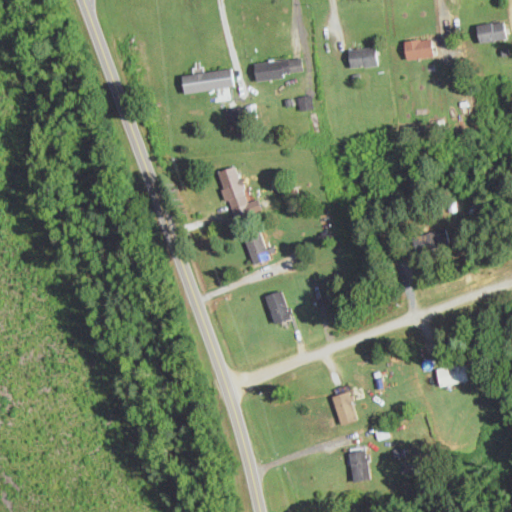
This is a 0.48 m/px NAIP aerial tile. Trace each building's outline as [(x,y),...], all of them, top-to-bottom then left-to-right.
[(476,27),(480,44),(508,38),(504,21),(476,27)] [(434,57),(432,38),(404,42),(407,61),(434,57)] [(379,66),(376,47),(348,50),(351,69),(379,66)] [(254,63),(256,79),(304,75),(302,59),(254,63)] [(184,94),(235,87),(232,69),(182,76),(184,94)] [(297,99),(301,111),(314,107),(310,95),(297,99)] [(250,120),(246,106),(226,112),(230,125),(250,120)] [(248,203),(236,166),(218,172),(234,221),(263,211),(259,200),(248,203)] [(416,252),(450,245),(447,229),(412,237),(416,252)] [(244,235),(253,265),(271,259),(261,230),(244,235)] [(266,296),(275,324),(292,318),(284,290),(266,296)] [(474,380),(470,362),(436,369),(439,386),(474,380)] [(360,418),(350,386),(336,390),(347,423),(360,418)] [(371,479),(365,448),(348,451),(354,482),(371,479)]
